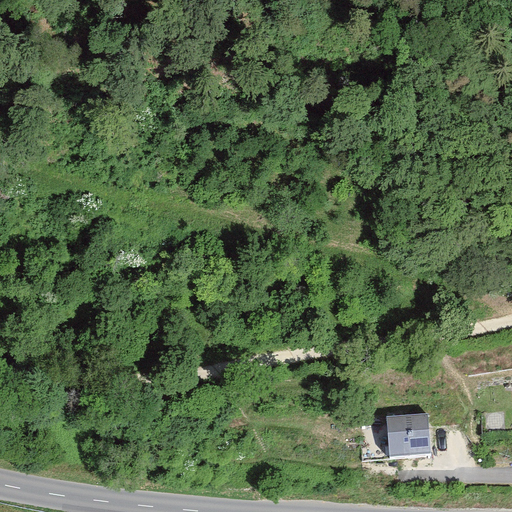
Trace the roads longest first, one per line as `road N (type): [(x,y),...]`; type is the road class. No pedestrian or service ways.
road 1 (track): [(511,319),(304,360),(60,379),(0,374)]
road 2 (secondary): [(195,511),(0,484)]
